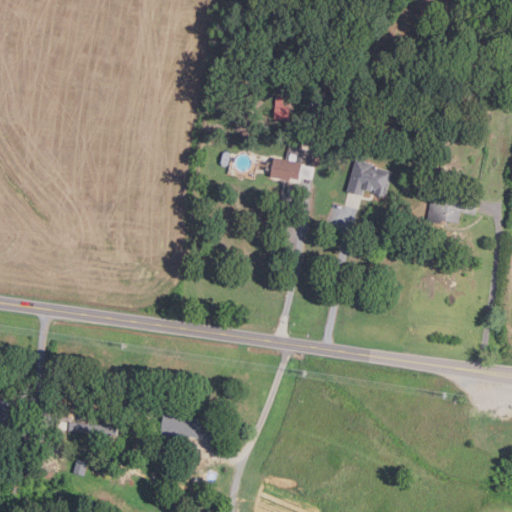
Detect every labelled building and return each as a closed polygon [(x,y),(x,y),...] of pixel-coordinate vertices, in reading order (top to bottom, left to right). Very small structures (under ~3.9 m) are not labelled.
[(487,88),(472,87),(472,77),(487,77),(487,88)] [(467,92),(458,93),(457,86),(465,85),(467,92)] [(411,100),(402,98),(405,86),(413,88),(411,100)] [(275,95),(292,97),(290,108),(274,106),(275,95)] [(274,107),(290,109),(289,121),(273,119),(274,107)] [(243,139),(241,132),(248,130),(250,137),(243,139)] [(312,180),(300,178),(299,180),(290,178),(290,179),(269,175),(271,169),(266,168),(267,162),(273,163),(274,157),(286,160),(289,143),(302,146),(300,155),(302,155),(300,162),(302,163),(301,165),(315,168),(312,180)] [(385,196),(374,193),(375,189),(372,188),(371,191),(364,189),(362,196),(346,192),(355,159),(373,164),(372,167),(391,172),(385,196)] [(441,222),(428,220),(432,194),(460,199),(461,194),(479,197),(476,214),(460,212),(459,221),(441,219),(441,222)] [(9,427),(0,426),(0,394),(2,395),(1,400),(11,401),(9,427)] [(189,442),(159,437),(163,413),(217,422),(214,441),(190,437),(189,442)] [(56,428),(57,420),(116,427),(115,435),(56,428)] [(85,475),(73,472),(76,460),(88,463),(85,475)]
